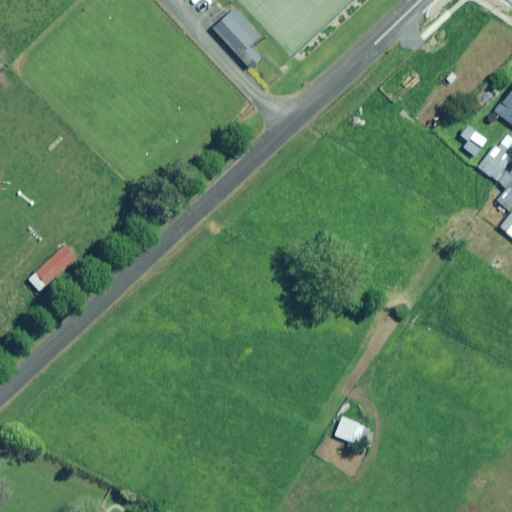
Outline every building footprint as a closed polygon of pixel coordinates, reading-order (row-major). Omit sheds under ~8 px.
[(223,0),(202,21),(241,61),(252,50),(242,40),(252,30),(223,0)] [(496,94),(487,85),(464,109),(473,117),(496,94)] [(511,85),(492,111),(511,126),(511,85)] [(486,141),(465,126),(458,136),(467,142),(462,148),(474,157),(486,141)] [(496,202),(511,213),(511,211),(511,136),(506,132),(477,168),(505,191),(496,202)]
